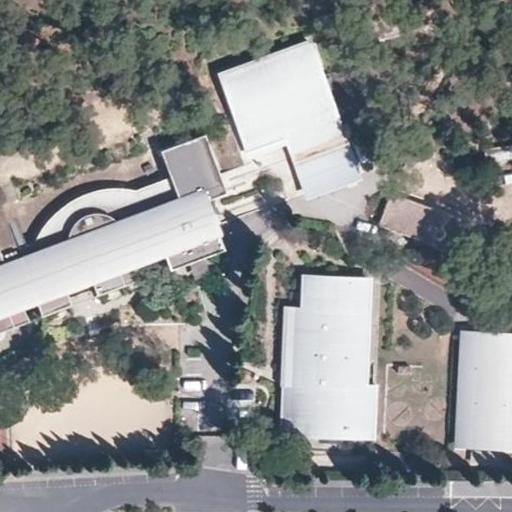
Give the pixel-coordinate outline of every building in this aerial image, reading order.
[(340,29),(325,35),(357,120),(371,115),(363,94),(364,93),(340,29)] [(219,75),(247,151),(285,137),(305,192),(356,174),(309,42),(219,75)] [(3,260),(0,251),(0,329),(15,324),(7,306),(36,296),(41,310),(69,300),(64,286),(90,276),(95,290),(149,271),(144,257),(163,250),(170,267),(189,260),(204,255),(225,247),(207,199),(226,191),(203,132),(161,147),(171,175),(178,197),(117,219),(116,217),(115,216),(113,215),(112,214),(110,212),(108,212),(106,211),(104,210),(103,209),(101,209),(99,209),(97,209),(95,209),(93,209),(91,209),(89,209),(87,210),(85,211),(83,212),(81,212),(79,213),(78,215),(76,216),(75,217),(73,219),(72,220),(71,222),(70,224),(69,226),(68,227),(67,230),(67,231),(67,234),(66,235),(66,237),(3,260)] [(0,251),(3,260),(66,237),(66,235),(67,234),(67,231),(67,230),(68,227),(69,226),(70,224),(71,222),(72,220),(73,219),(75,217),(76,216),(78,215),(79,213),(81,212),(83,212),(85,211),(87,210),(89,209),(91,209),(93,209),(95,209),(97,209),(99,209),(101,209),(103,209),(104,210),(106,211),(108,212),(110,212),(112,214),(113,215),(115,216),(116,217),(117,219),(178,197),(171,175),(136,188),(133,187),(126,187),(119,187),(112,187),(105,188),(98,189),(92,192),(85,194),(78,197),(72,200),(66,204),(61,207),(55,212),(50,217),(46,222),(41,227),(37,233),(34,238),(0,251)] [(461,218),(389,192),(378,224),(451,250),(461,218)] [(308,277),(307,293),(333,295),(334,279),(308,277)] [(287,386),(284,426),(304,427),(342,430),(375,432),(377,390),(367,389),(374,281),(334,279),(333,295),(307,293),(306,307),(286,305),(282,372),(295,373),(294,384),(282,383),(282,385),(287,386)] [(511,332),(466,331),(461,447),(511,448),(511,332)] [(295,373),(282,372),(282,383),(294,384),(295,373)]
